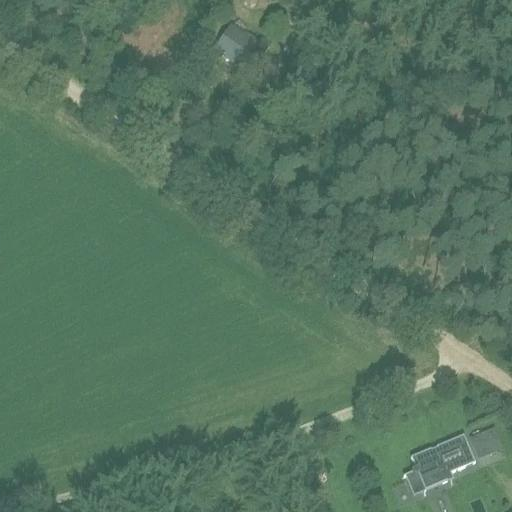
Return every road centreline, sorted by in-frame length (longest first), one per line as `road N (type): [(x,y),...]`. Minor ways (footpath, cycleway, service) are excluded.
road 1 (track): [(511,372),(272,240),(0,47)]
road 2 (unknown): [(493,362),(475,379),(310,436),(37,511)]
